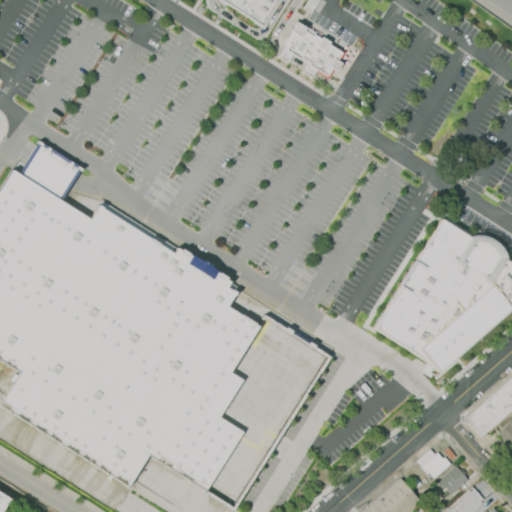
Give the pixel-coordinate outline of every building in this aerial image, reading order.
[(220,0),(261,25),(276,0),(220,0)] [(305,0),(315,0),(308,12),(301,8),(305,0)] [(279,56),(288,43),(286,41),(297,24),(304,29),(303,31),(311,36),(312,34),(318,38),(320,36),(328,42),(326,44),(339,52),(334,61),(338,63),(334,69),(330,67),(326,75),(315,68),(309,76),(302,71),(307,63),(290,53),(285,60),(279,56)] [(39,143),(19,175),(10,169),(0,184),(0,360),(20,373),(5,396),(1,403),(125,481),(147,448),(207,486),(241,432),(217,416),(240,379),(228,372),(257,326),(226,307),(235,292),(96,204),(88,217),(58,198),(78,168),(39,143)] [(367,328),(435,372),(511,304),(511,266),(503,261),(500,252),(493,244),(485,238),(468,236),(438,217),(367,328)] [(511,408),(480,436),(464,418),(511,376),(511,408)] [(505,448),(499,441),(502,438),(496,431),(510,419),(511,421),(511,445),(510,447),(509,445),(505,448)] [(433,477),(428,472),(426,474),(415,461),(429,449),(434,455),(436,453),(441,459),(443,457),(449,464),(433,477)] [(450,494),(445,488),(443,490),(441,488),(437,484),(436,482),(455,465),(459,470),(460,468),(465,474),(463,475),(467,479),(450,494)] [(410,511),(360,511),(399,478),(421,503),(410,511)] [(447,511),(446,510),(454,504),(454,505),(468,492),(469,492),(470,491),(472,488),(482,498),(479,501),(481,503),(470,511),(447,511)] [(0,511),(0,493),(8,499),(0,511)] [(440,511),(433,511),(431,509),(434,506),(432,503),(436,499),(438,502),(440,500),(446,507),(444,509),(440,511)]
